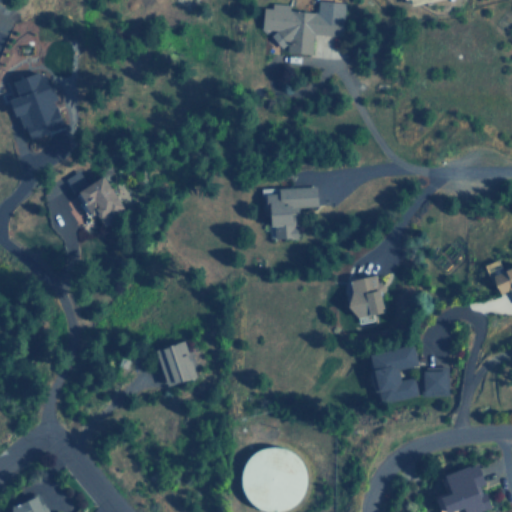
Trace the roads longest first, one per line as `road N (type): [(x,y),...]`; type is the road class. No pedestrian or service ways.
road 1 (residential): [(364,511),(384,463),(399,450),(443,434),(511,430)]
road 2 (residential): [(112,511),(47,434),(0,465)]
